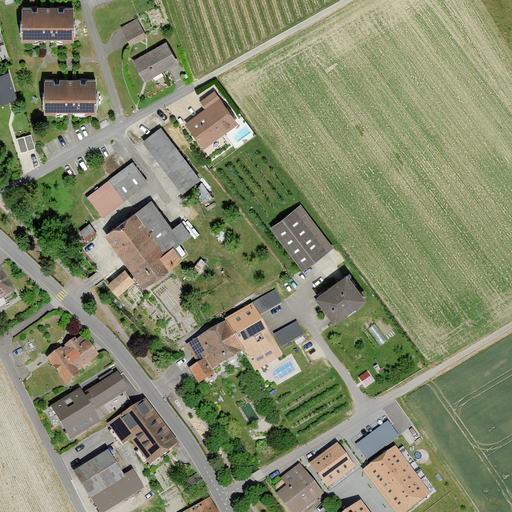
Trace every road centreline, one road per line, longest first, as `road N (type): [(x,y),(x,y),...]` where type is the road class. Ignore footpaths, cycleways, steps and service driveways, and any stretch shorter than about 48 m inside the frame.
road 1 (tertiary): [(0,236),(119,351),(205,461),(229,511)]
road 2 (track): [(511,325),(222,498)]
road 3 (residential): [(192,86),(0,195)]
road 4 (residential): [(84,511),(0,342)]
road 5 (track): [(346,0),(192,86)]
